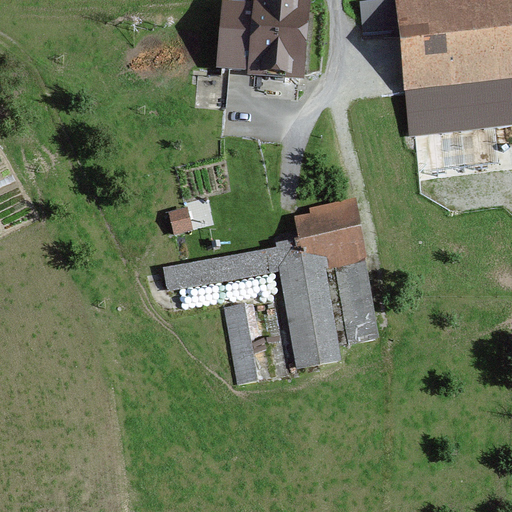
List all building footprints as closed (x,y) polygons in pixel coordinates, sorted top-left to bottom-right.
[(511,0),(425,0),(404,2),(414,98),(511,87),(511,0)] [(362,3),(364,39),(399,37),(397,1),(362,3)] [(318,17),(230,9),(224,70),(312,79),(318,17)] [(511,159),(479,163),(484,209),(511,205),(511,159)] [(380,345),(355,209),(309,217),(314,246),(169,272),(173,295),(283,276),(301,373),(347,364),(345,351),(380,345)] [(190,213),(173,215),(176,234),(193,231),(190,213)] [(245,307),(227,311),(240,387),(258,384),(245,307)]
